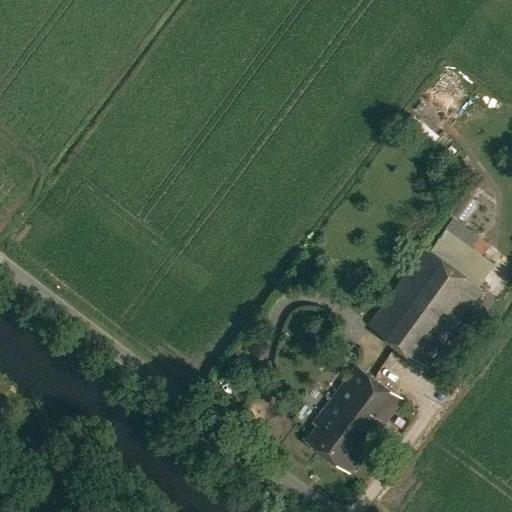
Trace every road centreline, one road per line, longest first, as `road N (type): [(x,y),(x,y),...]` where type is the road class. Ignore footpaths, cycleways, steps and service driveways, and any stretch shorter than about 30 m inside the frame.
road 1 (unclassified): [(330,511),(0,262)]
road 2 (tertiary): [(115,511),(0,424)]
